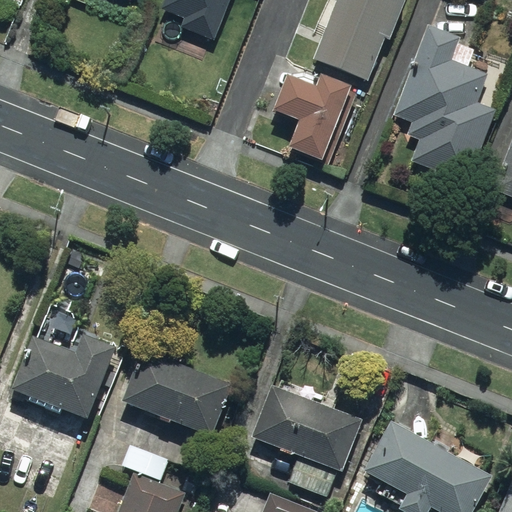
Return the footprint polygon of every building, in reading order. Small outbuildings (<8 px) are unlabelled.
[(168,0),(163,15),(184,23),(181,33),(216,45),(231,0),(168,0)] [(398,0),(325,0),(311,36),(318,39),(307,67),(362,90),(381,43),(387,45),(403,6),(397,4),(398,0)] [(455,45),(422,33),(389,120),(406,127),(402,136),(417,142),(408,165),(431,174),(426,188),(460,201),(492,115),(473,107),(488,68),(468,61),(470,55),(453,49),(455,45)] [(311,94),(280,82),(267,116),(296,127),(285,156),(318,169),(347,94),(316,82),(311,94)] [(511,138),(510,138),(488,199),(511,207),(511,138)] [(30,341),(7,397),(83,427),(112,352),(77,338),(70,357),(30,341)] [(137,354),(117,406),(210,441),(229,390),(137,354)] [(360,423),(270,390),(250,444),(297,461),(287,487),(327,502),(337,476),(340,477),(360,423)] [(475,511),(491,483),(386,427),(360,474),(405,499),(398,511),(475,511)] [(165,462),(129,450),(122,470),(158,482),(165,462)] [(177,511),(182,500),(132,479),(118,511),(177,511)] [(511,511),(511,488),(501,511),(511,511)] [(304,511),(268,497),(261,511),(304,511)]
